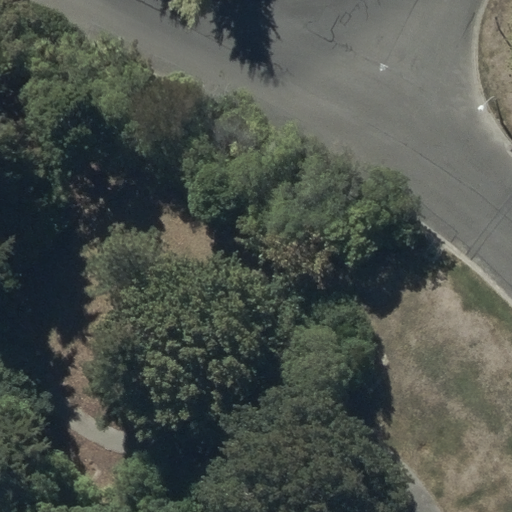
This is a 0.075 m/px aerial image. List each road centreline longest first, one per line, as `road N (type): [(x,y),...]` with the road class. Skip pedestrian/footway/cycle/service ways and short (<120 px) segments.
road 1 (residential): [(185,0),(365,74)]
road 2 (residential): [(365,74),(511,200)]
